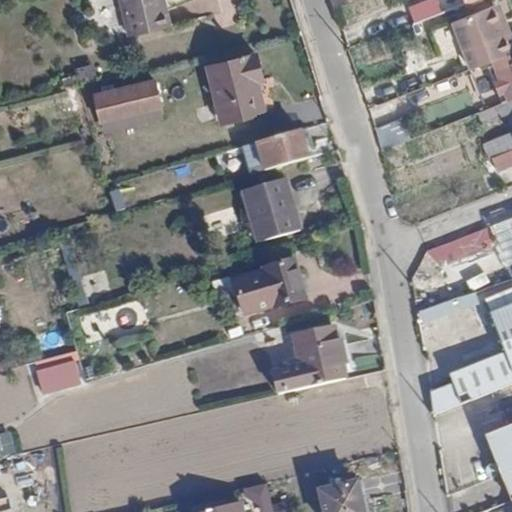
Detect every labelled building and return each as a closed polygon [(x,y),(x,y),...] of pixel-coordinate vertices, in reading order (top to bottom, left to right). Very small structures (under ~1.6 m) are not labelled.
[(170,14),(166,0),(140,0),(124,4),(129,24),(170,14)] [(355,0),(337,7),(341,18),(360,10),(357,0),(355,0)] [(434,0),(425,4),(431,20),(480,0),(434,0)] [(499,6),(492,9),(502,36),(509,34),(499,6)] [(452,24),(470,71),(492,63),(508,57),(511,55),(511,42),(509,34),(502,36),(492,9),(452,24)] [(172,24),(170,14),(129,24),(131,34),(172,24)] [(211,64),(225,118),(266,107),(259,77),(265,74),(258,52),(211,64)] [(492,63),(494,67),(495,71),(511,65),(508,57),(492,63)] [(488,70),(502,106),(511,101),(511,66),(511,65),(495,71),(494,67),(488,70)] [(431,98),(467,84),(463,74),(427,88),(431,98)] [(159,108),(153,81),(94,94),(100,121),(159,108)] [(404,119),(375,127),(381,149),(410,141),(404,119)] [(320,155),(312,126),(261,140),(268,170),(320,155)] [(252,175),(265,171),(256,143),(244,147),(252,175)] [(511,150),(488,160),(494,176),(511,168),(511,150)] [(262,208),(302,197),(296,175),(256,186),(262,208)] [(310,226),(302,197),(262,208),(270,237),(310,226)] [(511,282),(511,281),(511,219),(491,228),(497,244),(511,282)] [(491,228),(428,252),(441,267),(497,244),(491,228)] [(240,283),(298,266),(296,260),(264,269),(264,270),(238,278),(240,283)] [(303,288),(298,266),(240,283),(246,304),(303,288)] [(99,271),(80,280),(88,297),(107,289),(99,271)] [(306,298),(303,288),(246,304),(248,312),(274,305),(274,307),(306,298)] [(431,391),(435,417),(511,386),(511,288),(484,299),(503,352),(448,372),(451,384),(431,391)] [(424,326),(483,307),(479,293),(420,311),(424,326)] [(297,357),(340,345),(339,338),(335,339),(332,325),(292,334),(297,357)] [(277,394),(345,377),(341,361),(344,360),(340,345),(297,357),(298,363),(271,371),(277,394)] [(75,352),(35,363),(44,396),(84,384),(75,352)] [(478,414),(483,428),(501,421),(496,408),(478,414)] [(511,427),(486,439),(511,502),(511,427)] [(0,455),(16,452),(11,432),(0,434),(0,455)] [(364,511),(356,478),(319,487),(325,511),(364,511)] [(241,511),(238,501),(195,511),(241,511)]
